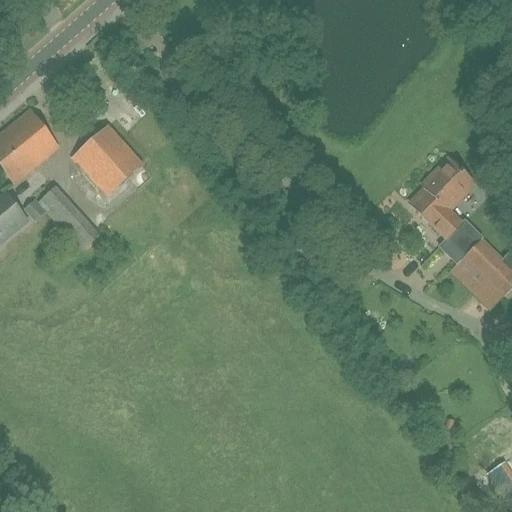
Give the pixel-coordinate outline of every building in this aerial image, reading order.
[(29,114),(0,137),(0,168),(14,186),(58,150),(29,114)] [(73,159),(108,198),(143,168),(107,128),(73,159)] [(426,192),(411,207),(446,242),(443,244),(461,263),(464,260),(503,298),(511,289),(511,270),(463,223),(462,224),(449,210),(474,185),(450,162),(423,189),(426,192)] [(74,241),(91,225),(51,181),(34,197),(74,241)] [(0,244),(27,223),(6,197),(0,202),(0,244)] [(483,469),(476,473),(469,478),(480,495),(494,486),(511,511),(511,481),(500,465),(489,474),(486,470),(511,452),(511,437),(507,429),(472,453),(476,459),(483,469)]
